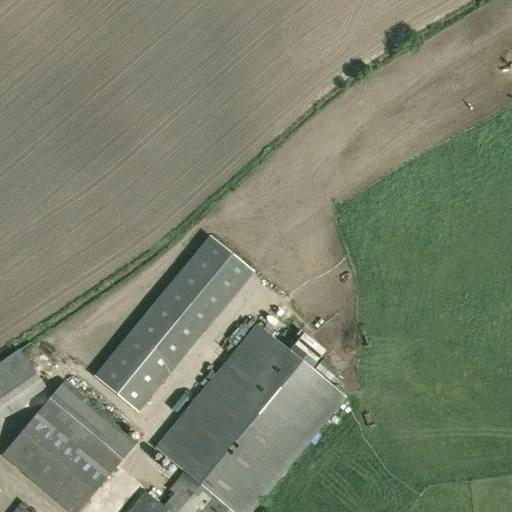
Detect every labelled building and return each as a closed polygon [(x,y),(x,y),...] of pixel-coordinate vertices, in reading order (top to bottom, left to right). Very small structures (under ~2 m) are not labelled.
[(210,237),(95,378),(138,413),(253,272),(210,237)] [(238,336),(279,297),(261,278),(220,317),(238,336)] [(155,448),(184,472),(233,511),(248,511),(343,396),(256,325),(155,448)] [(46,389),(18,350),(5,359),(32,398),(46,389)] [(64,382),(2,456),(69,511),(77,511),(136,442),(64,382)] [(233,511),(184,472),(170,490),(179,498),(168,511),(146,493),(130,511),(233,511)] [(35,511),(22,502),(13,511),(35,511)]
